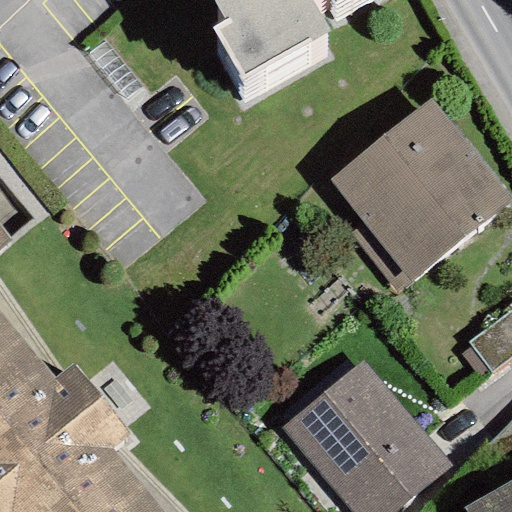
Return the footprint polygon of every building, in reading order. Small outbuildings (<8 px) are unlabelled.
[(212,0),(224,21),(209,30),(239,81),(328,31),(310,0),(212,0)] [(511,201),(429,99),(328,181),(362,223),(348,234),(397,295),(411,284),(511,201)] [(0,249),(11,240),(0,226),(0,249)] [(511,359),(511,309),(467,345),(470,348),(486,369),(492,375),(511,359)] [(0,312),(0,511),(163,511),(112,449),(129,435),(72,365),(55,379),(0,312)] [(476,377),(486,369),(470,348),(460,356),(476,377)] [(399,511),(452,468),(362,361),(281,428),(351,511),(399,511)] [(511,419),(482,448),(504,485),(511,480),(511,419)] [(511,511),(511,480),(504,485),(462,508),(464,511),(511,511)]
